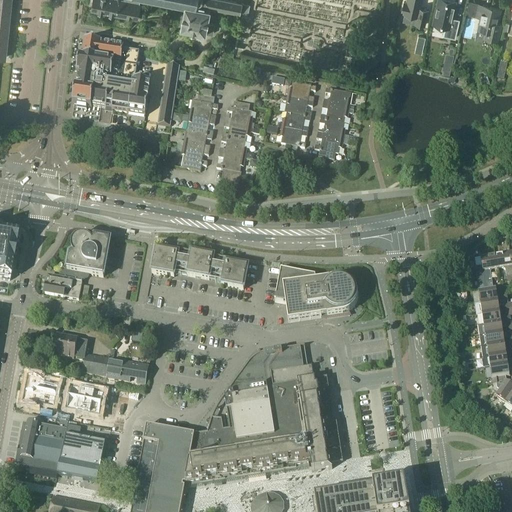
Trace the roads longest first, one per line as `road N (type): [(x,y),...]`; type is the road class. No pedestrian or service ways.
road 1 (unclassified): [(343,385),(334,331),(258,338),(117,310),(90,315),(21,305)]
road 2 (secondary): [(398,226),(248,237),(37,195)]
road 3 (unclassified): [(308,151),(320,88),(268,76),(256,97),(223,90),(207,185),(184,184)]
road 4 (residential): [(184,184),(165,173),(154,140),(141,133),(47,119)]
road 5 (tertiary): [(422,373),(398,226)]
road 6 (tertiary): [(21,305),(0,426)]
road 7 (secondary): [(511,185),(398,226)]
